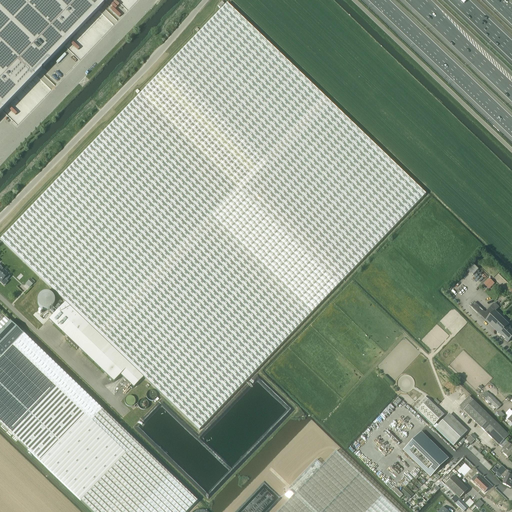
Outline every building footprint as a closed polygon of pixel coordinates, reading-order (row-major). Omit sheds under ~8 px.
[(0,0),(0,113),(109,0),(0,0)] [(199,430),(425,194),(227,4),(0,240),(65,303),(49,320),(68,338),(66,340),(77,350),(78,348),(114,382),(120,375),(133,388),(144,378),(199,430)] [(0,267),(0,280),(2,282),(4,279),(6,281),(10,277),(8,275),(0,267)] [(489,279),(484,285),(488,289),(494,283),(489,279)] [(509,325),(490,307),(485,313),(475,303),(471,307),(508,342),(511,338),(511,330),(508,326),(509,325)] [(0,423),(91,511),(136,511),(171,476),(24,334),(10,321),(0,331),(0,423)] [(487,392),(482,396),(485,399),(484,401),(493,411),(495,409),(496,410),(501,406),(490,395),(487,392)] [(444,416),(428,400),(417,411),(433,426),(444,416)] [(509,435),(473,400),(463,410),(499,445),(509,435)] [(464,435),(446,417),(435,429),(453,446),(464,435)] [(421,433),(403,451),(430,477),(447,459),(421,433)] [(511,453),(511,446),(508,443),(502,449),(504,451),(502,453),(507,458),(511,453)] [(398,511),(335,451),(277,511),(398,511)] [(501,466),(495,473),(497,474),(496,475),(499,478),(500,476),(503,478),(503,477),(505,478),(502,484),(511,488),(510,488),(511,483),(511,476),(507,475),(508,472),(510,472),(506,470),(501,466)] [(467,490),(453,476),(445,485),(459,499),(467,490)] [(463,511),(467,508),(459,500),(455,504),(463,511)]
